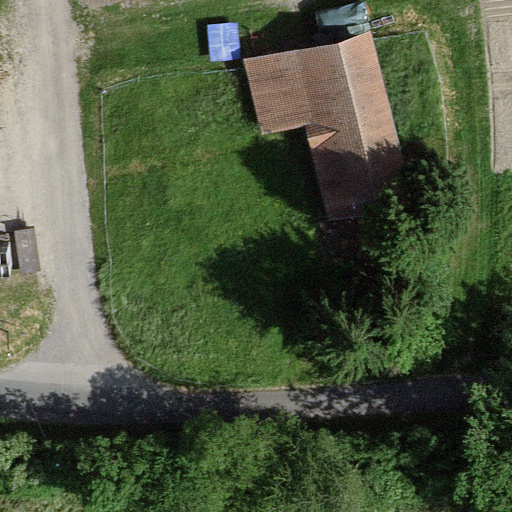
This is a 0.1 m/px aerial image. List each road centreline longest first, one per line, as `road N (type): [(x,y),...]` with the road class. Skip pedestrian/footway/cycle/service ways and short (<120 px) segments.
road 1 (residential): [(511,388),(384,403),(197,410),(0,398)]
road 2 (track): [(43,0),(81,404)]
